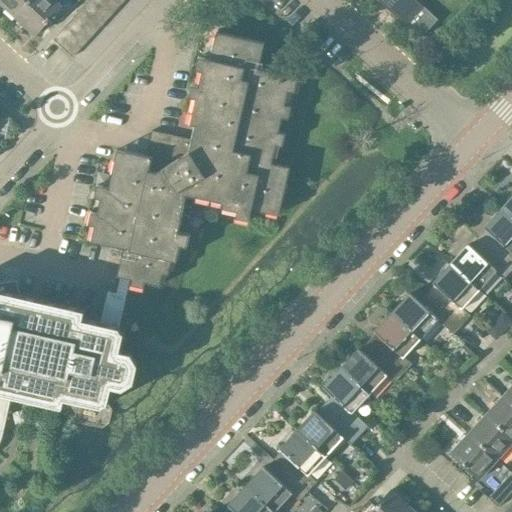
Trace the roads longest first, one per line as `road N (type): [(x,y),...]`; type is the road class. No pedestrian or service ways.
road 1 (tertiary): [(131,511),(476,141)]
road 2 (residential): [(458,511),(397,453),(501,348)]
road 3 (residential): [(476,141),(328,0)]
road 4 (residential): [(169,0),(58,113)]
